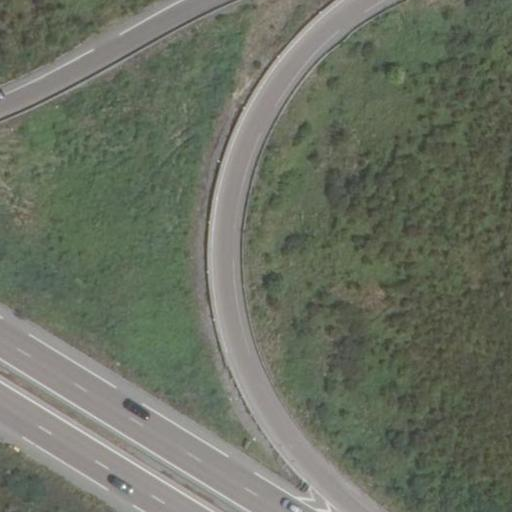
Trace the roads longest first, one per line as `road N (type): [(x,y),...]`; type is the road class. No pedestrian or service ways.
road 1 (trunk): [(362,511),(258,403),(212,286),(222,190),(280,68),(357,0)]
road 2 (trunk): [(279,511),(0,339)]
road 3 (trunk): [(186,0),(62,68),(0,90)]
road 4 (trunk): [(0,411),(170,511)]
